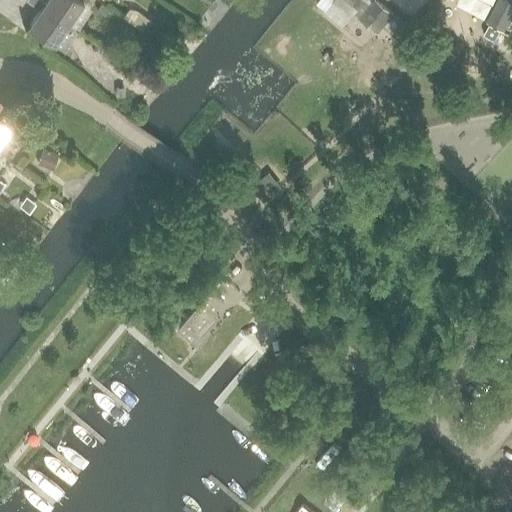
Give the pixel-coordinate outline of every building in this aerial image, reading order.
[(40,0),(26,0),(26,1),(39,10),(28,27),(53,44),(68,23),(42,5),(44,2),(40,0)] [(45,0),(44,2),(42,5),(68,23),(82,2),(78,0),(45,0)] [(367,2),(364,0),(337,0),(337,1),(355,17),(367,2)] [(490,15),(496,0),(461,0),(460,3),(490,15)] [(511,0),(501,0),(489,24),(500,30),(503,32),(511,14),(511,0)] [(380,35),(395,16),(377,1),(362,19),(380,35)] [(109,10),(101,4),(97,10),(105,16),(109,10)] [(489,24),(484,34),(494,40),(500,30),(489,24)] [(86,65),(97,75),(107,66),(96,55),(86,65)] [(115,88),(115,98),(124,98),(124,88),(115,88)] [(37,165),(53,171),(59,156),(43,150),(37,165)] [(0,267),(0,283),(4,287),(12,277),(0,267)] [(210,290),(177,329),(190,340),(223,301),(210,290)]
